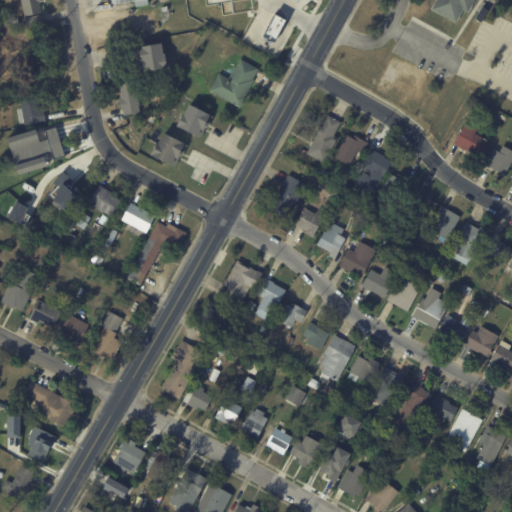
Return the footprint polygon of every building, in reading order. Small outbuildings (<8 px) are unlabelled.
[(43,0),(44,1),(44,2),(40,2),(42,13),(26,16),(22,0),(43,0)] [(472,0),(466,12),(461,9),(454,21),(430,8),(434,0),(472,0)] [(482,7),(488,10),(481,23),(475,19),(482,7)] [(161,18),(174,10),(177,15),(164,22),(161,18)] [(264,33),(275,13),(286,19),(275,39),(264,33)] [(41,15),(42,22),(28,25),(26,17),(41,15)] [(147,59),(145,46),(168,42),(170,53),(171,53),(174,68),(151,72),(149,62),(148,62),(147,59)] [(260,72),(256,80),(257,80),(248,96),(250,97),(244,108),(212,90),(222,73),(231,78),(237,67),(238,68),(243,58),(262,69),(260,72)] [(139,99),(142,112),(127,115),(126,109),(124,109),(122,99),(124,98),(121,84),(136,82),(139,99)] [(45,114),(46,122),(25,126),(24,123),(20,123),(17,109),(21,109),(19,96),(38,93),(40,105),(43,105),(45,114)] [(208,123),(205,129),(204,129),(200,136),(179,125),(185,114),(186,114),(191,104),(212,115),(208,123)] [(329,116),(339,122),(331,135),(337,138),(324,163),(305,152),(326,115),(329,116)] [(473,134),(487,141),(478,157),(467,151),(466,152),(452,144),(467,117),(479,124),(473,134)] [(63,129),(67,142),(66,143),(69,155),(51,161),(43,135),(63,129)] [(183,152),(179,159),(178,159),(175,165),(153,154),(159,142),(161,143),(166,133),(187,144),(183,152)] [(353,135),(367,143),(360,154),(356,152),(348,166),(332,157),(344,135),(351,139),(353,135)] [(490,168),(485,165),(493,149),(498,152),(502,146),(511,151),(511,160),(502,178),(495,174),(496,172),(490,168)] [(378,154),(384,157),(383,158),(391,162),(373,194),(353,183),(359,171),(368,176),(369,172),(360,167),(369,149),(378,154)] [(9,160),(15,158),(17,164),(11,166),(9,160)] [(81,170),(83,171),(81,173),(92,184),(80,197),(72,190),(67,195),(56,186),(53,189),(47,183),(59,171),(64,176),(75,164),(81,170)] [(299,191),(283,219),(266,209),(286,174),(303,184),(299,191)] [(52,180),(56,190),(52,191),(58,206),(80,197),(74,183),(67,185),(63,176),(52,180)] [(402,183),(414,190),(405,206),(385,195),(394,179),(402,183)] [(107,189),(115,193),(114,195),(124,201),(114,218),(96,206),(99,203),(93,199),(102,186),(107,189)] [(410,208),(430,216),(436,201),(416,193),(410,208)] [(425,199),(458,216),(446,240),(412,221),(425,198),(425,199)] [(27,206),(14,200),(6,217),(19,223),(27,206)] [(368,208),(362,205),(364,200),(374,206),(372,211),(368,208)] [(136,208),(146,213),(147,211),(159,217),(150,234),(124,219),(132,205),(136,208)] [(322,210),(326,212),(311,238),(303,233),(304,231),(294,225),(303,208),(314,214),(318,208),(322,210)] [(100,230),(94,227),(97,222),(102,225),(100,230)] [(341,237),(344,239),(333,259),(328,256),(330,253),(316,245),(323,232),(325,233),(330,222),(343,229),(340,236),(341,237)] [(466,223),(476,229),(477,226),(484,230),(464,264),(451,257),(454,253),(453,253),(461,239),(456,236),(464,222),(466,223)] [(173,224),(189,233),(179,251),(166,244),(143,286),(129,279),(160,223),(169,227),(171,224),(173,224)] [(406,235),(413,240),(409,246),(402,241),(406,235)] [(494,236),(502,240),(501,242),(511,248),(504,262),(484,251),(492,235),(494,236)] [(419,237),(427,241),(424,246),(416,242),(419,237)] [(351,273),(337,265),(347,248),(353,252),(359,241),(375,251),(360,277),(352,272),(351,273)] [(397,244),(401,247),(396,255),(392,253),(397,244)] [(256,271),(260,273),(251,290),(248,287),(236,309),(219,299),(226,287),(221,285),(235,260),(255,271),(255,270),(256,271)] [(420,262),(425,265),(422,271),(417,267),(420,262)] [(396,274),(382,298),(370,290),(369,291),(360,286),(370,269),(380,275),(384,267),(396,274)] [(440,271),(446,275),(441,282),(435,278),(440,271)] [(39,284),(25,311),(19,307),(18,309),(4,302),(18,274),(39,284)] [(265,278),(273,283),(273,284),(285,290),(276,306),(274,305),(265,319),(254,313),(262,298),(256,294),(265,278)] [(504,282),(505,282),(502,287),(497,284),(500,279),(504,282)] [(419,288),(406,311),(386,300),(394,285),(400,288),(405,280),(419,288)] [(462,284),(470,289),(467,295),(464,294),(463,295),(460,293),(461,292),(459,291),(462,284)] [(433,329),(410,316),(420,297),(423,299),(429,287),(439,293),(436,298),(447,304),(433,329)] [(39,322),(32,318),(41,299),(64,311),(56,328),(43,322),(42,324),(39,322)] [(250,302),(255,305),(251,311),(246,308),(250,302)] [(290,303),(305,311),(299,322),(295,320),(290,328),(274,320),(283,303),(288,306),(290,303)] [(484,305),(489,308),(486,315),(480,312),(484,305)] [(125,321),(118,334),(120,335),(118,340),(125,343),(116,361),(95,350),(106,328),(104,326),(111,312),(125,319),(125,321)] [(66,334),(63,332),(72,314),(91,324),(82,342),(66,334)] [(472,320),(459,343),(437,331),(445,314),(457,321),(461,314),(472,320)] [(311,323),(329,333),(319,350),(305,342),(307,338),(302,335),(309,322),(311,323)] [(485,357),(464,344),(472,331),(476,333),(480,327),(497,336),(485,357)] [(336,336),(340,338),(339,341),(340,342),(342,339),(355,347),(335,382),(331,380),(327,387),(316,380),(323,367),(318,364),(324,355),(322,354),(334,335),(336,336)] [(184,343),(202,354),(176,399),(158,388),(171,366),(166,363),(179,340),(184,343)] [(511,371),(497,362),(490,359),(498,344),(498,345),(501,340),(511,346),(508,351),(511,353),(511,371)] [(218,342),(224,346),(218,355),(212,351),(218,342)] [(372,360),(378,363),(372,374),(368,372),(363,380),(356,377),(353,381),(345,377),(348,372),(347,372),(356,356),(361,358),(363,355),(372,360)] [(240,367),(246,357),(259,364),(253,375),(240,367)] [(386,368),(403,378),(386,407),(371,398),(380,384),(374,380),(383,366),(386,368)] [(199,374),(203,368),(208,370),(204,377),(199,374)] [(310,378),(318,382),(314,389),(306,385),(310,378)] [(37,383),(66,399),(67,396),(78,403),(65,427),(52,420),(53,419),(39,411),(43,403),(33,398),(32,401),(23,397),(32,380),(37,383)] [(412,383),(422,389),(422,390),(428,393),(408,428),(389,417),(410,382),(412,383)] [(195,409),(186,405),(187,404),(182,401),(187,391),(192,393),(194,388),(197,390),(199,386),(204,389),(202,392),(212,396),(205,411),(196,407),(195,409)] [(213,418),(229,388),(237,392),(231,402),(241,407),(230,427),(213,418)] [(305,394),(298,406),(288,400),(295,388),(305,394)] [(437,395),(450,402),(449,403),(457,408),(449,422),(427,409),(435,394),(437,395)] [(239,431),(247,417),(248,417),(251,411),(253,412),(255,409),(263,414),(262,417),(266,419),(255,440),(239,431)] [(462,410),(481,420),(462,453),(443,441),(462,409),(462,410)] [(337,428),(353,436),(360,421),(343,414),(337,428)] [(60,437),(52,451),(51,450),(45,462),(29,454),(35,443),(30,441),(34,432),(30,430),(34,424),(60,437)] [(281,425),(286,428),(283,433),(292,439),(281,456),(265,446),(279,424),(281,425)] [(489,425),(506,435),(494,458),(479,450),(483,442),(477,439),(485,424),(489,425)] [(14,445),(11,451),(0,445),(0,436),(3,430),(17,437),(14,445)] [(124,477),(109,469),(120,449),(117,448),(122,439),(134,446),(134,447),(145,453),(130,480),(124,477)] [(302,466),(297,463),(298,460),(292,457),(300,444),(303,445),(304,442),(311,446),(310,449),(316,452),(309,465),(305,463),(303,467),(302,466)] [(160,450),(179,461),(166,485),(145,473),(148,468),(143,465),(148,455),(152,458),(157,449),(160,450)] [(409,451),(414,455),(411,459),(406,456),(409,451)] [(435,451),(444,456),(441,462),(432,457),(435,451)] [(326,479),(318,474),(327,457),(342,466),(334,480),(328,476),(327,479),(326,479)] [(448,465),(451,459),(459,464),(455,469),(448,465)] [(370,473),(357,495),(354,494),(352,497),(336,487),(346,469),(351,472),(355,465),(370,473)] [(36,475),(24,499),(19,496),(18,498),(9,493),(10,491),(3,488),(7,480),(14,483),(23,466),(37,473),(36,475)] [(186,469),(205,479),(186,511),(173,511),(172,511),(174,507),(165,503),(184,468),(186,469)] [(102,488),(123,498),(128,487),(107,477),(102,488)] [(211,482),(220,488),(219,490),(229,496),(220,511),(195,511),(193,511),(210,482),(211,482)] [(397,492),(382,511),(381,511),(380,511),(379,511),(374,511),(372,510),(374,507),(364,500),(375,486),(379,489),(384,482),(397,492)] [(116,493),(125,497),(121,506),(112,502),(116,493)] [(257,511),(260,507),(251,504),(249,508),(237,503),(232,511),(257,511)] [(395,511),(407,503),(414,511),(395,511)]
